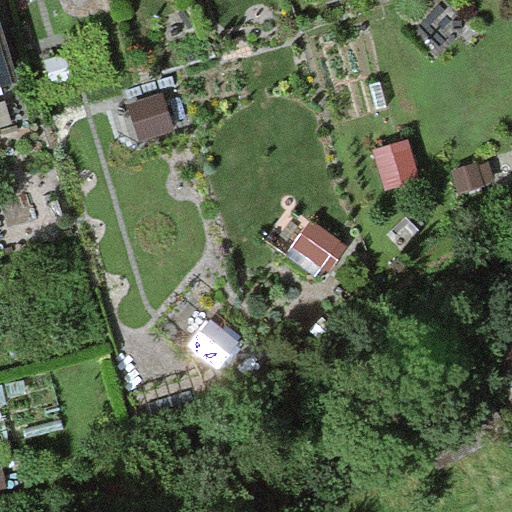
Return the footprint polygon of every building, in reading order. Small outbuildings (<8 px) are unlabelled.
[(7,54),(0,28),(0,96),(18,91),(7,54)] [(413,183),(402,145),(370,154),(380,192),(413,183)] [(482,186),(477,167),(447,174),(452,194),(482,186)] [(335,246),(306,226),(283,260),(311,280),(335,246)] [(511,319),(485,330),(511,396),(511,319)] [(238,349),(205,324),(186,349),(218,374),(238,349)]
